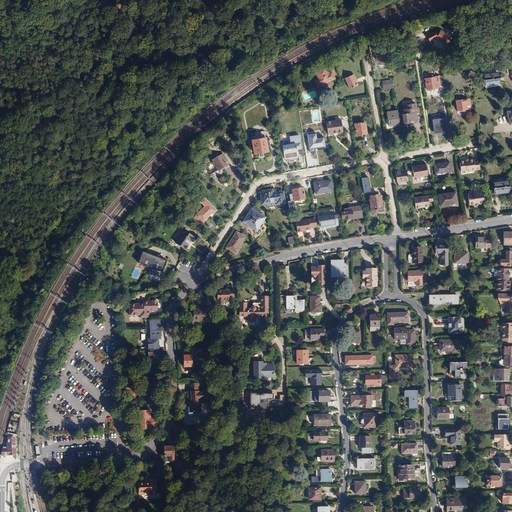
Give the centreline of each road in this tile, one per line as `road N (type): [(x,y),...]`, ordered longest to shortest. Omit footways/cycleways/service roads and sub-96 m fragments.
road 1 (unknown): [(352,0),(230,68),(115,151),(44,176),(0,181)]
road 2 (tertiary): [(45,464),(135,458),(152,445),(169,422),(171,317),(189,286)]
road 3 (residential): [(386,297),(346,316),(337,331),(347,448),(340,511)]
road 4 (residential): [(198,277),(257,182),(384,160)]
road 5 (residential): [(434,511),(425,320),(397,297)]
road 6 (tertiary): [(198,277),(392,238)]
road 7 (residential): [(335,60),(365,48),(384,160)]
